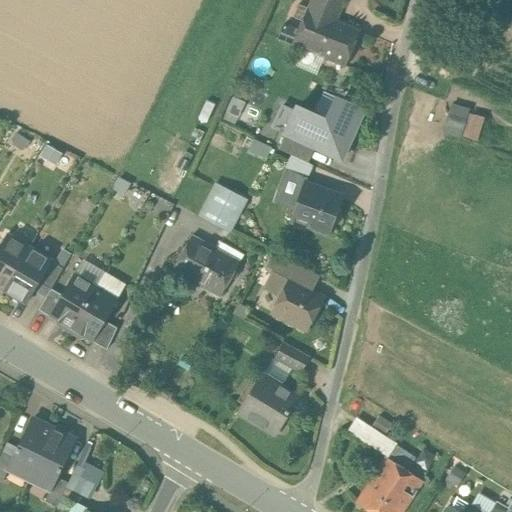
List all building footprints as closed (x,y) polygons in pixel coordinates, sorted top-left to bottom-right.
[(345,66),(359,33),(360,30),(337,20),(344,0),(311,0),(299,30),(298,30),(284,24),(278,38),(345,66)] [(330,92),(322,110),(298,100),(283,133),(341,159),(365,108),(330,92)] [(452,103),(451,106),(444,132),(460,136),(461,136),(468,108),(452,103)] [(57,162),(61,151),(46,145),(42,156),(57,162)] [(307,175),(312,164),(293,155),(287,166),(307,175)] [(294,212),(312,219),(309,226),(331,233),(344,197),(325,190),(325,188),(306,181),(307,176),(287,167),(274,202),(296,207),(294,212)] [(215,184),(209,195),(199,216),(230,232),(246,201),(215,184)] [(0,245),(0,286),(4,289),(29,248),(6,235),(0,245)] [(194,235),(182,256),(175,269),(201,284),(220,250),(194,235)] [(51,261),(29,248),(4,289),(26,302),(51,261)] [(222,296),(224,293),(224,292),(241,262),(220,250),(201,284),(222,296)] [(273,273),(284,279),(288,281),(289,280),(299,285),(307,271),(280,258),(273,273)] [(63,268),(62,268),(51,261),(39,281),(51,288),(63,268)] [(322,298),(295,284),(289,280),(289,281),(273,273),(266,287),(281,295),(273,312),(306,329),(322,298)] [(50,314),(57,319),(61,321),(60,322),(71,328),(95,287),(73,274),(50,314)] [(117,300),(95,287),(71,328),(81,334),(82,333),(93,340),(117,300)] [(61,295),(59,293),(51,289),(39,309),(49,316),(50,315),(50,314),(61,295)] [(106,349),(110,342),(117,328),(105,321),(94,340),(93,339),(92,340),(106,349)] [(309,357),(293,348),(283,343),(275,358),(301,372),(309,357)] [(238,412),(246,417),(276,435),(289,413),(291,413),(300,398),(281,387),(292,368),(275,359),(274,359),(273,358),(262,375),(261,375),(238,412)] [(354,416),(346,431),(389,454),(397,438),(354,416)] [(31,419),(20,442),(8,467),(30,477),(53,430),(31,419)] [(53,430),(32,473),(30,477),(51,487),(74,440),(53,430)] [(397,444),(396,445),(396,446),(391,454),(411,466),(417,456),(397,444)] [(3,452),(0,457),(0,477),(3,479),(9,467),(8,467),(13,457),(3,452)] [(359,502),(372,511),(373,511),(374,511),(400,511),(420,482),(387,460),(359,502)] [(454,467),(447,478),(443,484),(449,488),(460,472),(454,467)] [(57,477),(56,477),(51,487),(50,487),(44,500),(56,506),(68,482),(57,477)] [(68,482),(62,495),(61,496),(62,497),(86,509),(93,494),(92,493),(68,482)] [(511,499),(511,495),(503,490),(497,501),(508,507),(511,499)] [(478,511),(469,506),(469,504),(458,498),(457,497),(447,511),(478,511)] [(506,511),(507,511),(509,508),(496,501),(489,511),(506,511)]
